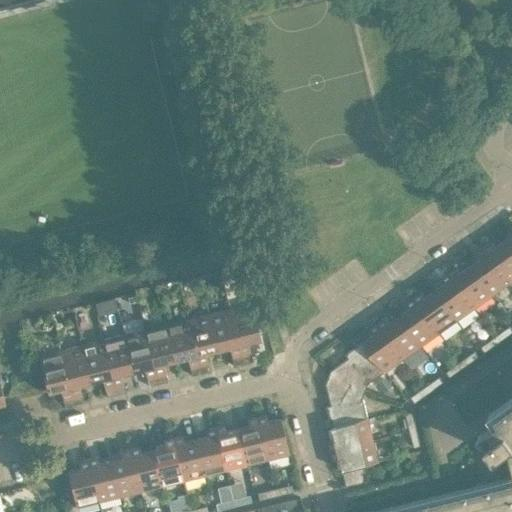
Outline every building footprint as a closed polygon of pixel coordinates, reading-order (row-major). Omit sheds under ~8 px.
[(511,280),(511,247),(506,239),(496,246),(492,241),(484,246),(510,282),(511,280)] [(481,257),(471,264),(492,295),(510,282),(484,246),(477,252),(481,257)] [(457,266),(449,271),(475,307),(492,295),(471,264),(461,271),(457,266)] [(475,307),(449,271),(441,277),(445,282),(436,289),(457,320),(475,307)] [(457,320),(436,289),(426,296),(422,291),(414,296),(440,332),(457,320)] [(107,317),(135,310),(131,292),(96,300),(99,313),(105,311),(107,317)] [(410,307),(400,315),(422,345),(440,332),(414,296),(406,302),(410,307)] [(251,302),(229,308),(243,362),(252,360),(247,342),(260,339),(251,302)] [(243,362),(229,308),(208,313),(217,349),(229,347),(233,364),(243,362)] [(208,313),(187,318),(201,373),(210,370),(205,352),(217,349),(208,313)] [(422,345),(400,315),(390,322),(386,317),(378,322),(404,358),(422,345)] [(201,373),(187,318),(166,324),(175,360),(187,357),(191,375),(201,373)] [(374,333),(364,340),(386,371),(404,358),(378,322),(370,328),(374,333)] [(175,360),(166,324),(144,329),(158,383),(167,381),(162,363),(175,360)] [(511,328),(510,326),(495,336),(499,341),(511,332),(511,328)] [(158,383),(144,329),(123,334),(132,371),(144,368),(148,386),(158,383)] [(123,334),(102,340),(116,394),(125,391),(120,373),(132,371),(123,334)] [(499,341),(495,336),(481,346),(485,352),(499,341)] [(102,340),(81,345),(90,381),(102,378),(106,396),(116,394),(102,340)] [(331,369),(329,376),(366,390),(368,383),(386,371),(364,340),(346,353),(349,357),(331,369)] [(90,381),(81,345),(60,350),(74,404),(83,402),(79,384),(90,381)] [(74,404),(60,350),(38,355),(47,392),(60,388),(64,406),(74,404)] [(475,351),(460,361),(464,367),(479,356),(475,351)] [(464,367),(460,361),(446,371),(450,377),(464,367)] [(366,390),(329,376),(326,383),(331,404),(327,405),(332,427),(369,418),(363,397),(366,390)] [(440,376),(425,387),(428,392),(444,381),(440,376)] [(420,381),(412,387),(416,393),(425,387),(420,381)] [(411,397),(415,402),(428,392),(425,387),(416,393),(411,397)] [(511,511),(511,403),(497,414),(500,420),(481,434),(497,456),(503,452),(510,482),(387,511),(511,511)] [(417,429),(412,411),(406,413),(410,430),(417,429)] [(289,454),(280,417),(267,420),(265,414),(256,416),(267,459),(289,454)] [(267,459),(256,416),(247,418),(248,425),(237,428),(246,464),(267,459)] [(369,418),(332,427),(335,439),(329,440),(331,450),(374,439),(369,418)] [(246,464),(237,428),(225,431),(223,424),(214,427),(225,469),(246,464)] [(225,469),(214,427),(205,429),(206,436),(195,439),(204,475),(225,469)] [(417,429),(410,430),(414,447),(421,445),(417,429)] [(204,475),(195,439),(183,441),(182,435),(172,437),(183,480),(204,475)] [(183,480),(172,437),(163,439),(165,446),(152,449),(161,485),(183,480)] [(379,461),(374,439),(331,450),(333,459),(340,457),(343,470),(360,466),(379,461)] [(161,485),(152,449),(140,452),(138,445),(129,448),(140,491),(161,485)] [(140,491),(129,448),(120,450),(121,457),(110,460),(119,496),(140,491)] [(119,496),(110,460),(98,462),(97,456),(87,458),(98,501),(119,496)] [(80,467),(67,470),(76,507),(98,501),(87,458),(78,461),(80,467)] [(364,481),(360,466),(343,470),(347,485),(364,481)] [(232,483),(236,496),(247,493),(243,479),(232,483)] [(291,484),(274,488),(276,495),(293,491),(291,484)] [(257,493),(259,499),(276,495),(274,488),(257,493)] [(249,495),(232,499),(233,506),(251,501),(249,495)] [(295,498),(277,503),(279,509),(280,509),(290,507),(296,505),(295,498)] [(215,503),(217,510),(233,506),(232,499),(215,503)] [(277,503),(260,507),(261,511),(268,511),(279,509),(277,503)]
